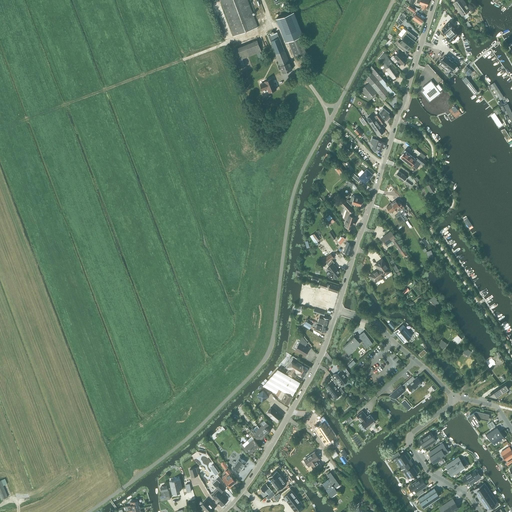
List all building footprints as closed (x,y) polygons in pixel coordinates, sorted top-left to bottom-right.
[(220,0),(234,36),(258,27),(247,0),(220,0)] [(428,0),(417,0),(417,2),(419,3),(419,4),(422,5),(421,8),(426,9),(428,0)] [(462,16),(471,9),(463,0),(457,0),(453,3),(462,16)] [(294,11),(277,18),(286,42),(303,35),(294,11)] [(420,24),(422,24),(423,22),(423,20),(424,19),(416,13),(412,18),(420,24)] [(454,27),(449,22),(447,25),(446,25),(445,26),(445,27),(444,27),(442,29),(446,34),(448,36),(447,37),(451,41),(458,35),(454,30),(453,29),(454,27)] [(403,39),(412,46),(415,41),(413,40),(416,37),(407,30),(401,38),(402,39),(403,39)] [(277,32),(268,35),(280,66),(281,69),(283,73),(292,69),(290,62),(289,63),(277,32)] [(295,57),(306,52),(300,38),(289,42),(295,57)] [(408,50),(412,46),(403,39),(402,39),(399,43),(398,42),(396,44),(404,51),(406,49),(408,50)] [(239,60),(262,52),(257,40),(235,49),(239,60)] [(407,59),(400,51),(394,56),(393,55),(390,58),(395,63),(397,60),(402,65),(407,59)] [(393,79),(399,75),(392,65),(393,64),(384,52),(378,58),(393,79)] [(441,62),(439,65),(447,72),(450,69),(452,71),(453,70),(454,71),(455,71),(458,68),(458,67),(456,65),(457,65),(446,56),(441,62)] [(369,83),(360,90),(369,99),(371,97),(374,95),(377,92),(384,101),(391,95),(392,97),(397,93),(373,65),(372,64),(369,70),(372,73),(365,79),(369,83)] [(474,96),(478,93),(464,74),(460,77),(474,96)] [(265,82),(260,84),(263,90),(267,88),(269,92),(277,89),(273,78),(264,81),(265,82)] [(430,101),(435,97),(433,95),(438,91),(439,92),(443,89),(438,84),(436,86),(431,81),(422,88),(424,90),(422,92),(430,101)] [(494,83),(491,85),(499,99),(503,97),(494,83)] [(511,122),(511,110),(509,103),(503,105),(511,122)] [(383,108),(379,113),(382,117),(389,123),(393,117),(389,114),(389,113),(383,108)] [(503,126),(494,112),(487,117),(488,118),(490,117),(499,129),(503,126)] [(365,114),(362,116),(367,124),(370,122),(365,114)] [(382,124),(385,122),(378,114),(375,116),(376,117),(375,118),(376,119),(370,124),(378,136),(382,133),(383,134),(385,133),(380,125),(381,124),(382,124)] [(360,137),(363,134),(357,128),(354,131),(360,137)] [(511,140),(504,128),(501,131),(505,137),(504,138),(508,143),(511,140)] [(372,138),(370,142),(373,146),(371,147),(375,152),(378,149),(383,150),(385,143),(372,138)] [(411,156),(405,151),(401,157),(410,164),(413,160),(417,163),(418,161),(423,165),(426,161),(424,159),(426,156),(421,152),(418,155),(414,152),(411,156)] [(340,166),(335,169),(340,175),(344,171),(340,166)] [(367,169),(363,173),(359,178),(353,173),(351,175),(359,182),(361,180),(365,183),(368,180),(370,178),(369,178),(373,175),(367,169)] [(407,177),(399,171),(395,176),(404,182),(404,181),(405,182),(407,178),(406,178),(407,177)] [(407,178),(405,182),(411,186),(415,180),(413,177),(410,175),(407,178)] [(432,182),(426,185),(430,193),(436,189),(432,182)] [(353,202),(352,203),(361,206),(363,199),(352,196),(350,201),(353,202)] [(353,211),(347,205),(343,200),(340,203),(344,207),(346,210),(346,211),(344,219),(346,220),(344,226),(347,227),(347,229),(352,230),(356,217),(350,215),(351,214),(353,211)] [(391,203),(396,210),(397,212),(399,211),(404,207),(399,201),(397,202),(395,200),(391,203)] [(391,213),(396,210),(391,203),(387,207),(390,211),(389,212),(391,215),(392,214),(391,213)] [(466,216),(463,218),(470,229),(473,227),(466,216)] [(325,239),(319,230),(310,236),(316,245),(325,239)] [(408,254),(391,231),(381,238),(386,245),(392,241),(404,257),(408,254)] [(350,255),(354,245),(347,242),(343,252),(350,255)] [(331,253),(320,262),(323,266),(327,263),(329,266),(327,268),(329,270),(326,272),(331,279),(334,276),(334,277),(335,278),(341,274),(333,263),(334,262),(332,260),(335,258),(331,253)] [(393,259),(390,261),(396,271),(399,270),(393,259)] [(374,282),(378,280),(390,271),(382,260),(376,265),(379,269),(370,276),(374,282)] [(337,292),(339,287),(330,284),(328,289),(337,292)] [(328,309),(333,293),(317,288),(312,304),(328,309)] [(318,323),(326,326),(328,322),(330,321),(330,320),(329,319),(319,316),(317,323),(318,323)] [(325,329),(326,326),(318,323),(316,329),(319,330),(325,332),(326,332),(327,331),(326,330),(325,329)] [(398,333),(397,334),(399,337),(401,336),(405,341),(412,335),(403,325),(398,329),(400,331),(398,333)] [(363,340),(367,347),(372,343),(364,332),(359,335),(360,337),(356,339),(354,337),(343,347),(349,354),(350,354),(354,350),(354,349),(361,343),(360,342),(363,340)] [(310,338),(320,346),(322,339),(313,333),(310,338)] [(457,334),(453,339),(458,343),(462,339),(457,334)] [(305,355),(309,350),(307,349),(303,345),(307,342),(302,336),(299,338),(301,341),(296,349),(305,355)] [(442,340),(439,344),(444,348),(448,344),(442,340)] [(466,347),(463,352),(469,356),(472,351),(466,347)] [(295,377),(297,373),(303,377),(308,368),(297,362),(297,363),(292,360),(287,368),(289,369),(287,372),(295,377)] [(292,396),(300,382),(278,369),(263,385),(276,393),(279,388),(285,392),(281,399),(288,403),(293,396),(292,396)] [(334,374),(332,376),(335,380),(341,388),(344,386),(342,384),(349,380),(341,370),(334,375),(334,374)] [(401,385),(391,393),(396,399),(406,391),(405,390),(409,387),(412,391),(415,389),(422,383),(417,377),(415,379),(412,377),(405,383),(402,386),(401,385)] [(332,381),(326,386),(330,392),(329,393),(329,394),(332,398),(333,398),(334,398),(335,398),(341,394),(342,395),(345,393),(341,388),(335,380),(333,382),(332,381)] [(506,384),(489,395),(501,398),(508,393),(506,391),(509,389),(506,384)] [(264,389),(256,395),(262,402),(269,396),(264,389)] [(405,399),(402,402),(408,410),(411,407),(405,399)] [(273,407),(267,413),(277,422),(283,415),(273,407)] [(362,411),(356,416),(361,421),(360,422),(367,430),(372,427),(371,426),(376,422),(370,415),(367,417),(362,411)] [(472,416),(468,418),(471,422),(472,422),(481,419),(488,421),(489,414),(476,411),(471,414),(472,416)] [(322,425),(317,428),(319,431),(318,432),(325,442),(330,439),(327,435),(331,433),(326,426),(327,424),(322,417),(319,419),(322,425)] [(259,427),(266,435),(270,431),(267,427),(269,425),(264,419),(260,423),(261,425),(259,427)] [(255,427),(251,431),(256,437),(259,435),(260,437),(262,439),(266,435),(259,427),(258,425),(255,427)] [(495,444),(505,438),(497,427),(486,435),(495,444)] [(247,441),(256,450),(261,446),(254,438),(256,437),(251,431),(249,433),(252,437),(247,441)] [(423,438),(419,441),(422,445),(425,444),(427,447),(434,441),(432,439),(435,437),(434,436),(433,436),(431,432),(423,438)] [(356,436),(353,439),(358,447),(362,445),(356,436)] [(251,454),(256,450),(247,441),(243,444),(242,443),(240,444),(241,446),(242,448),(244,446),(251,454)] [(434,463),(449,452),(443,443),(428,453),(430,456),(434,463)] [(511,455),(511,450),(509,447),(501,452),(506,460),(511,455)] [(319,459),(314,452),(310,455),(309,455),(307,456),(307,457),(304,459),(309,466),(311,464),(315,470),(321,465),(317,460),(319,459)] [(391,456),(393,460),(401,455),(398,452),(391,456)] [(402,469),(409,464),(407,461),(412,459),(407,452),(396,459),(402,469)] [(452,475),(465,466),(458,456),(445,466),(452,475)] [(239,472),(246,462),(240,457),(232,467),(239,472)] [(409,464),(402,469),(409,479),(420,471),(415,464),(411,467),(409,464)] [(196,467),(189,469),(191,477),(198,475),(196,467)] [(229,487),(236,482),(231,476),(233,475),(228,469),(225,471),(227,474),(222,477),(229,487)] [(476,469),(462,478),(466,483),(479,474),(476,469)] [(269,477),(278,489),(286,483),(284,480),(277,471),(269,477)] [(331,496),(338,492),(335,488),(339,485),(330,472),(327,475),(330,478),(322,484),(331,496)] [(421,478),(409,486),(414,494),(425,487),(423,484),(425,483),(421,478)] [(173,494),(180,492),(179,487),(182,487),(180,479),(170,481),(173,494)] [(217,488),(211,495),(222,506),(228,499),(221,492),(226,488),(220,482),(220,483),(217,479),(212,484),(217,488)] [(485,482),(475,489),(480,497),(490,490),(485,482)] [(266,484),(261,488),(264,492),(270,488),(266,484)] [(161,492),(159,493),(161,501),(170,499),(169,491),(167,485),(160,486),(161,492)] [(418,499),(424,507),(440,497),(434,488),(418,499)] [(302,504),(292,490),(283,496),(287,500),(295,510),(302,504)] [(490,490),(480,497),(484,503),(494,496),(490,490)] [(494,496),(484,503),(490,511),(500,504),(494,496)] [(453,511),(459,508),(453,498),(439,508),(441,511),(453,511)] [(207,511),(211,511),(215,509),(209,502),(207,499),(201,505),(207,511)] [(128,511),(140,508),(139,505),(140,505),(139,502),(138,503),(137,500),(130,502),(131,505),(127,506),(128,511)]
